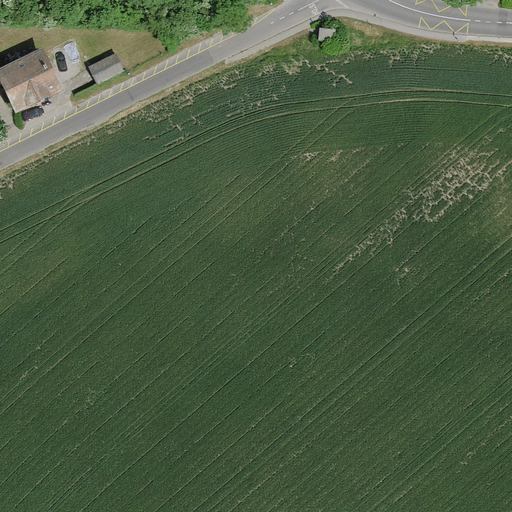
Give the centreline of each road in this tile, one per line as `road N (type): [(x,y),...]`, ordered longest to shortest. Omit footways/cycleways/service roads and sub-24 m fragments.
road 1 (unclassified): [(320,0),(0,157)]
road 2 (unclassified): [(390,0),(437,15),(511,22)]
